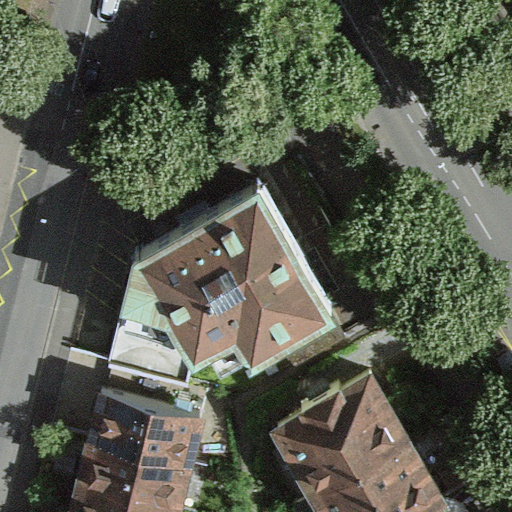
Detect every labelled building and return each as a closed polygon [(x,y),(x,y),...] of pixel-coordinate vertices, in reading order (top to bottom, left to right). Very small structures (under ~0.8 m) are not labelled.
[(251,348),(276,334),(292,362),(345,331),(329,303),(331,302),(257,175),(136,245),(119,315),(109,355),(187,374),(194,345),(236,321),(251,348)] [(305,404),(278,420),(315,485),(406,432),(385,396),(369,367),(342,383),(338,377),(326,385),(324,382),(312,389),(314,391),(301,399),(305,404)] [(199,408),(102,384),(94,418),(90,432),(179,454),(190,408),(198,410),(199,408)] [(79,478),(167,500),(179,454),(90,432),(81,467),(79,478)] [(406,432),(315,485),(330,511),(408,511),(442,493),(416,450),(406,432)] [(164,511),(167,500),(79,478),(70,511),(164,511)] [(452,511),(452,510),(442,493),(408,511),(452,511)]
